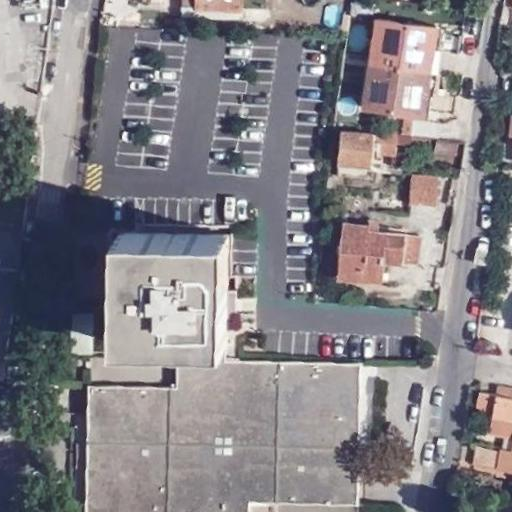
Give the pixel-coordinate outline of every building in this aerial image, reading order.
[(183,0),(183,12),(197,12),(197,7),(244,10),(244,0),(183,0)] [(244,10),(197,7),(197,12),(197,20),(243,22),(244,10)] [(377,25),(370,68),(429,76),(435,33),(377,25)] [(421,122),(429,76),(370,68),(363,113),(421,122)] [(410,135),(409,140),(435,143),(436,139),(437,129),(411,125),(410,135)] [(392,160),(395,138),(371,134),(370,138),(341,134),(336,166),(370,170),(372,157),(392,160)] [(435,202),(437,174),(410,172),(409,200),(435,202)] [(0,360),(5,361),(23,225),(0,221),(0,360)] [(339,267),(383,272),(384,260),(418,264),(420,236),(369,231),(369,225),(344,223),(339,267)] [(219,286),(220,232),(123,228),(122,284),(115,284),(114,333),(176,334),(176,342),(176,356),(88,354),(86,433),(84,511),(350,511),(353,440),(355,360),(226,357),(226,305),(226,285),(219,286)] [(228,232),(220,232),(219,286),(226,285),(228,232)] [(383,272),(339,267),(339,277),(382,281),(383,272)] [(90,349),(91,310),(71,311),(69,348),(90,349)] [(176,334),(114,333),(114,340),(176,342),(176,334)] [(511,511),(511,386),(500,384),(497,393),(481,390),(476,411),(493,415),(490,433),(511,437),(511,449),(502,448),(501,449),(477,444),(473,462),(497,467),(498,470),(511,472),(511,511)]
